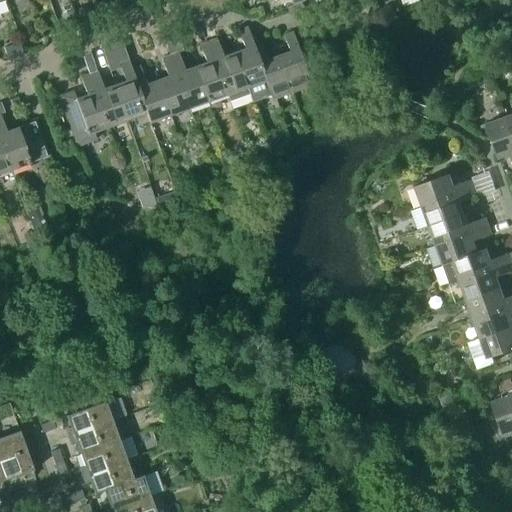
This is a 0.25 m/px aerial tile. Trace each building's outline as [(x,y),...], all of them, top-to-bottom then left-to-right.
[(119,11),(118,9),(115,1),(98,8),(100,15),(101,18),(119,11)] [(90,7),(77,11),(81,21),(93,17),(90,7)] [(72,13),(62,16),(65,27),(76,23),(72,13)] [(253,47),(254,46),(247,28),(238,32),(244,50),(233,54),(246,90),(265,83),(266,82),(253,47)] [(289,52),(279,55),(291,92),(311,85),(292,33),(284,36),(289,52)] [(247,94),(246,90),(233,54),(223,58),(216,39),(208,42),(227,96),(229,100),(235,103),(244,100),(247,94)] [(196,68),(208,103),(227,96),(208,42),(199,45),(206,64),(196,68)] [(253,47),(266,82),(265,83),(271,99),(291,92),(279,55),(267,59),(262,44),(254,46),(253,47)] [(170,57),(189,110),(208,103),(196,68),(185,72),(178,53),(170,57)] [(189,110),(170,57),(161,60),(168,78),(157,82),(170,117),(189,110)] [(148,114),(132,70),(133,70),(129,60),(119,64),(125,82),(114,85),(128,122),(147,115),(148,114)] [(148,114),(147,115),(150,124),(170,117),(157,82),(147,85),(140,67),(133,70),(132,70),(148,114)] [(108,129),(128,122),(114,85),(104,89),(98,72),(89,75),(108,129)] [(87,136),(108,129),(89,75),(80,78),(86,96),(74,100),(75,103),(62,107),(71,131),(84,127),(87,136)] [(485,122),(491,139),(498,157),(511,153),(511,156),(511,131),(506,115),(485,122)] [(0,116),(0,141),(10,170),(46,157),(34,122),(6,132),(0,116)] [(0,174),(10,170),(0,141),(0,174)] [(415,187),(422,206),(474,187),(471,180),(454,186),(449,174),(415,187)] [(477,196),(474,187),(422,206),(429,225),(464,213),(460,203),(477,196)] [(175,191),(156,198),(158,205),(177,199),(175,191)] [(25,206),(26,208),(35,232),(49,227),(40,203),(39,201),(25,206)] [(468,224),(464,213),(429,225),(436,245),(488,226),(485,218),(468,224)] [(491,235),(488,226),(436,245),(443,264),(452,261),(452,260),(478,253),(478,252),(474,241),(491,235)] [(34,238),(31,231),(24,234),(26,241),(34,238)] [(390,259),(400,256),(397,248),(387,252),(390,259)] [(452,260),(452,261),(459,281),(511,262),(509,254),(491,260),(487,248),(478,252),(478,253),(452,260)] [(511,263),(511,262),(459,281),(467,301),(501,288),(497,277),(511,271),(511,263)] [(501,288),(467,301),(473,319),(511,305),(511,296),(505,299),(501,288)] [(511,305),(473,319),(480,339),(511,326),(511,317),(511,315),(511,305)] [(490,358),(493,357),(511,350),(511,326),(480,339),(471,342),(479,366),(491,362),(490,358)] [(511,393),(511,394),(511,396),(493,402),(505,434),(511,431),(511,393)] [(67,429),(70,437),(113,422),(105,401),(66,415),(70,428),(67,429)] [(59,418),(52,420),(55,428),(62,426),(59,418)] [(40,425),(43,433),(55,428),(52,420),(40,425)] [(119,440),(113,422),(70,437),(72,445),(76,443),(80,454),(119,440)] [(34,471),(19,431),(0,437),(0,447),(12,479),(26,474),(27,478),(34,475),(33,471),(34,471)] [(127,460),(119,440),(80,454),(84,466),(80,467),(83,476),(127,460)] [(0,483),(12,479),(0,447),(0,483)] [(63,461),(58,449),(50,452),(54,464),(63,461)] [(133,478),(127,460),(83,476),(86,483),(90,482),(94,494),(103,490),(133,479),(133,478)] [(54,464),(59,476),(67,473),(63,461),(54,464)] [(104,503),(107,511),(150,496),(143,475),(133,478),(133,479),(103,490),(107,501),(104,503)] [(6,492),(10,504),(18,501),(14,489),(6,492)] [(72,502),(77,500),(84,497),(81,489),(69,493),(72,502)] [(0,493),(0,501),(2,506),(10,504),(6,492),(0,493)] [(155,511),(150,496),(107,511),(106,511),(155,511)] [(80,506),(82,511),(91,511),(89,503),(80,506)]
